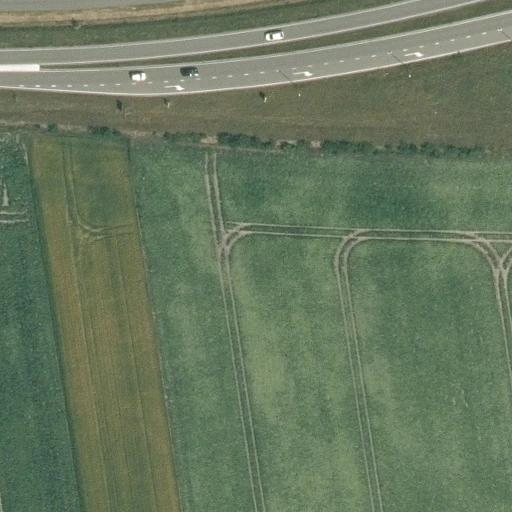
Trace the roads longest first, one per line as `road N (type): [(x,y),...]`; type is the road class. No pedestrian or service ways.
road 1 (primary): [(0,78),(248,67),(511,20)]
road 2 (primary): [(452,0),(235,43),(0,57)]
